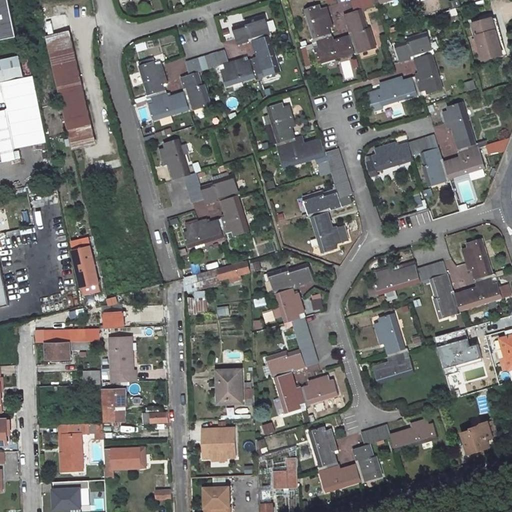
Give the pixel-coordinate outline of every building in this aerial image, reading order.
[(10,0),(0,0),(0,43),(18,40),(10,0)] [(379,0),(350,0),(354,12),(362,10),(381,5),(379,0)] [(331,33),(329,25),(332,24),(327,7),(322,9),(321,6),(306,10),(308,18),(311,17),(313,24),(310,25),(314,38),(312,38),(313,44),(316,43),(323,41),(322,36),(331,33)] [(362,10),(354,12),(344,15),(349,32),(352,32),(352,35),(350,36),(355,54),(356,56),(360,54),(359,50),(367,48),(368,52),(377,50),(371,28),(368,29),(362,10)] [(233,28),(236,38),(238,45),(250,41),(249,38),(252,38),(253,41),(271,36),(272,36),(271,31),(268,32),(266,24),(269,23),(266,15),(244,21),(245,24),(233,28)] [(497,32),(493,18),(474,23),(484,59),(503,54),(499,40),(503,40),(500,31),(497,32)] [(96,142),(70,32),(46,38),(72,148),(96,142)] [(322,36),(323,41),(316,43),(317,47),(315,48),(319,64),(327,62),(326,58),(334,56),(335,60),(355,54),(350,36),(331,41),(331,39),(334,38),(332,33),(331,33),(322,36)] [(415,60),(433,55),(435,54),(433,49),(430,49),(428,42),(431,41),(429,33),(407,39),(407,42),(396,46),(401,63),(412,59),(412,57),(414,56),(415,60)] [(249,58),(252,70),(258,68),(260,74),(264,73),(265,77),(281,73),(279,64),(275,65),(273,57),(277,57),(271,36),(253,41),(258,59),(255,60),(254,57),(249,58)] [(199,72),(213,68),(223,65),(227,64),(226,63),(223,51),(183,62),(187,75),(199,72)] [(412,77),(413,80),(415,88),(420,87),(422,94),(427,92),(428,95),(444,90),(442,83),(439,85),(437,77),(439,76),(433,55),(415,60),(420,78),(418,79),(417,76),(412,77)] [(354,57),(339,62),(345,80),(360,75),(354,57)] [(261,78),(260,74),(258,68),(252,70),(249,60),(242,62),(241,59),(226,63),(227,64),(223,65),(224,70),(221,70),(226,86),(234,84),(233,81),(240,79),(241,82),(255,77),(255,80),(261,78)] [(147,100),(151,99),(158,97),(157,91),(166,89),(164,82),(167,81),(162,63),(156,65),(155,61),(139,66),(142,74),(144,73),(146,81),(144,82),(147,94),(146,95),(147,100)] [(199,72),(187,75),(181,77),(184,88),(187,87),(188,90),(184,91),(189,109),(190,112),(196,110),(195,106),(202,103),(203,108),(212,105),(206,83),(203,84),(199,72)] [(380,85),(381,90),(377,91),(379,95),(369,98),(374,112),(383,109),(383,106),(390,104),(389,102),(396,99),(397,102),(418,96),(418,99),(424,97),(422,94),(420,87),(415,88),(413,80),(400,83),(399,79),(380,85)] [(463,83),(465,90),(474,87),(472,80),(463,83)] [(169,94),(168,88),(166,89),(157,91),(158,97),(151,99),(152,104),(149,105),(153,120),(162,118),(161,115),(167,113),(168,116),(189,109),(184,91),(166,97),(165,95),(169,94)] [(467,147),(468,152),(476,150),(480,149),(478,142),(476,143),(468,119),(466,119),(464,112),(466,111),(463,102),(447,107),(448,112),(444,113),(448,126),(450,125),(458,150),(467,147)] [(277,149),(280,148),(287,146),(285,140),(296,137),(292,125),(295,124),(289,105),(284,107),(283,103),(267,108),(269,116),(273,115),(275,122),(271,124),(277,142),(275,143),(277,149)] [(435,134),(408,143),(413,157),(421,154),(440,148),(435,134)] [(292,166),(291,162),(297,161),(298,164),(326,155),(325,151),(321,139),(296,146),(295,143),(299,142),(298,137),(296,137),(285,140),(287,146),(280,148),(281,151),(278,152),(283,169),(292,166)] [(181,146),(179,138),(162,143),(163,147),(159,149),(163,162),(167,161),(172,180),(184,176),(189,175),(184,154),(180,154),(178,146),(181,146)] [(392,168),(414,161),(413,157),(408,143),(394,148),(393,144),(375,150),(376,155),(372,156),(373,161),(367,163),(371,178),(378,176),(377,172),(386,170),(384,166),(391,164),(392,168)] [(328,161),(332,173),(337,189),(339,197),(352,193),(339,147),(325,151),(326,155),(328,161)] [(458,150),(456,150),(458,156),(462,155),(462,157),(445,163),(450,180),(470,174),(469,170),(476,168),(477,172),(486,169),(481,153),(477,154),(476,150),(468,152),(467,147),(458,150)] [(443,160),(440,148),(421,154),(425,167),(423,167),(430,188),(438,186),(437,183),(444,180),(445,184),(451,182),(450,180),(445,163),(441,164),(440,161),(443,160)] [(326,155),(317,158),(318,165),(328,161),(326,155)] [(328,161),(318,165),(322,176),(332,173),(328,161)] [(204,199),(200,186),(197,172),(189,175),(184,176),(192,203),(203,200),(204,199)] [(220,200),(239,195),(240,195),(238,189),(235,190),(233,184),(236,183),(234,174),(212,180),(213,183),(200,186),(204,199),(203,200),(205,205),(217,201),(216,199),(220,198),(220,200)] [(342,207),(339,197),(337,189),(324,193),(323,191),(302,197),(305,205),(307,204),(310,212),(317,210),(319,215),(329,212),(328,209),(330,209),(330,211),(342,207)] [(417,209),(423,206),(418,194),(412,196),(417,209)] [(229,238),(228,234),(232,233),(233,236),(249,231),(247,223),(244,224),(242,217),(245,217),(239,195),(220,200),(226,219),(224,220),(226,227),(220,228),(223,237),(224,239),(229,238)] [(334,230),(331,218),(329,212),(319,215),(317,210),(310,212),(308,213),(309,218),(311,218),(317,238),(319,237),(322,245),(319,246),(321,254),(337,249),(336,245),(341,244),(337,230),(334,230)] [(226,227),(224,220),(223,216),(218,217),(218,220),(204,224),(203,220),(185,225),(187,231),(183,232),(188,248),(196,245),(195,243),(201,241),(202,243),(223,237),(220,228),(226,227)] [(461,249),(467,266),(470,265),(474,277),(484,275),(486,280),(493,278),(497,277),(495,271),(492,271),(487,253),(483,254),(481,246),(484,245),(482,237),(465,242),(466,247),(461,249)] [(0,260),(0,305),(8,304),(0,260)] [(430,278),(447,273),(443,260),(416,268),(420,281),(430,278)] [(251,271),(248,262),(218,270),(221,279),(251,271)] [(292,284),(295,283),(296,286),(313,280),(308,263),(288,268),(288,267),(267,272),(270,280),(272,279),(275,289),(282,286),(284,291),(294,289),(292,284)] [(420,281),(416,268),(415,264),(389,272),(388,268),(375,272),(377,278),(373,279),(378,294),(386,291),(385,288),(392,286),(393,289),(420,281)] [(82,280),(89,278),(90,285),(84,287),(83,287),(88,308),(108,302),(108,298),(106,293),(104,293),(99,277),(93,279),(90,265),(79,268),(82,280)] [(454,312),(460,310),(455,292),(451,293),(451,292),(453,291),(447,273),(430,278),(436,297),(433,298),(440,318),(448,316),(446,312),(453,310),(454,312)] [(487,302),(486,299),(493,296),(494,300),(503,297),(498,281),(494,282),(493,278),(486,280),(484,275),(474,277),(473,278),(475,284),(478,283),(479,286),(455,292),(460,310),(487,302)] [(90,285),(89,278),(82,280),(84,287),(90,285)] [(285,322),(291,320),(302,317),(301,313),(304,312),(299,294),(296,295),(294,289),(284,291),(282,286),(275,289),(273,290),(274,294),(276,294),(280,306),(283,306),(285,314),(282,315),(285,322)] [(384,294),(387,302),(397,298),(394,290),(384,294)] [(264,297),(252,299),(254,307),(266,305),(264,297)] [(309,300),(311,311),(322,309),(320,298),(309,300)] [(216,307),(217,316),(228,315),(228,306),(216,307)] [(106,326),(124,325),(123,311),(102,312),(103,322),(106,322),(106,326)] [(396,328),(394,321),(397,321),(394,312),(378,317),(379,321),(373,322),(379,341),(383,340),(387,352),(396,350),(398,355),(405,353),(409,352),(407,346),(405,346),(399,327),(396,328)] [(460,314),(455,316),(460,328),(465,326),(460,314)] [(305,316),(302,317),(291,320),(300,348),(306,367),(320,362),(305,316)] [(100,329),(46,330),(47,342),(70,341),(100,340),(100,329)] [(292,335),(283,338),(286,349),(296,346),(292,335)] [(111,337),(113,381),(136,381),(136,370),(133,370),(132,353),(129,353),(128,337),(111,337)] [(71,362),(70,341),(47,342),(47,359),(61,358),(61,362),(71,362)] [(511,367),(511,344),(503,347),(509,368),(511,367)] [(272,378),(273,377),(292,372),(291,368),(293,367),(294,370),(306,367),(300,348),(288,352),(287,350),(265,357),(268,365),(271,364),(273,372),(270,373),(272,378)] [(372,366),(378,383),(399,377),(399,374),(406,371),(407,374),(414,372),(410,356),(406,357),(405,353),(398,355),(396,350),(385,353),(387,358),(390,357),(391,360),(372,366)] [(86,379),(86,384),(100,384),(100,369),(93,370),(93,379),(86,379)] [(242,402),(241,370),(218,371),(218,383),(224,383),(224,403),(242,402)] [(298,390),(292,372),(273,377),(280,398),(282,397),(285,404),(282,405),(284,413),(301,408),(299,404),(304,402),(302,397),(308,395),(305,385),(304,384),(298,385),(299,389),(298,390)] [(486,372),(479,374),(482,385),(489,382),(486,372)] [(302,397),(304,402),(305,406),(311,405),(310,403),(323,399),(323,396),(329,394),(330,397),(339,394),(334,378),(330,379),(328,374),(311,379),(312,383),(305,385),(308,395),(302,397)] [(479,374),(472,376),(475,387),(482,385),(479,374)] [(251,383),(242,383),(242,405),(251,405),(251,383)] [(115,420),(115,409),(125,409),(125,389),(104,389),(105,420),(115,420)] [(145,412),(146,422),(169,421),(168,411),(145,412)] [(390,434),(391,437),(395,451),(422,443),(421,439),(429,436),(430,440),(438,438),(433,421),(429,422),(427,417),(414,421),(415,426),(390,434)] [(483,426),(464,432),(470,452),(476,450),(478,454),(485,452),(485,447),(490,445),(488,438),(494,436),(493,435),(498,433),(494,420),(489,421),(489,420),(482,422),(483,426)] [(62,434),(63,452),(60,452),(61,471),(82,470),(80,434),(86,433),(86,427),(86,423),(75,423),(59,424),(60,434),(62,434)] [(270,424),(262,425),(263,434),(271,433),(270,424)] [(356,460),(357,459),(358,462),(355,463),(361,480),(361,483),(366,482),(365,478),(374,476),(375,479),(383,477),(376,454),(374,455),(370,443),(391,437),(390,434),(387,424),(360,431),(364,444),(352,448),(356,460)] [(318,472),(322,471),(329,469),(327,463),(336,460),(333,447),(337,446),(332,428),(325,429),(324,426),(308,430),(310,439),(314,438),(316,445),(313,446),(319,465),(316,466),(318,472)] [(237,456),(237,442),(236,427),(204,428),(205,457),(214,457),(228,456),(237,456)] [(340,441),(344,451),(362,443),(358,433),(340,441)] [(502,440),(494,442),(497,455),(505,453),(502,440)] [(93,461),(102,462),(103,445),(94,444),(93,461)] [(140,447),(113,448),(114,468),(141,467),(140,447)] [(289,470),(287,470),(287,485),(298,486),(297,456),(288,456),(289,470)] [(339,484),(339,486),(361,480),(355,463),(338,468),(337,466),(340,465),(338,460),(336,460),(327,463),(329,469),(322,471),(323,476),(320,477),(324,491),(333,489),(332,486),(339,484)] [(90,480),(54,481),(55,508),(81,508),(81,488),(90,488),(90,480)] [(205,487),(205,507),(230,506),(230,486),(205,487)] [(172,489),(156,489),(157,498),(172,497),(172,489)] [(273,511),(273,503),(263,503),(263,511),(273,511)]
